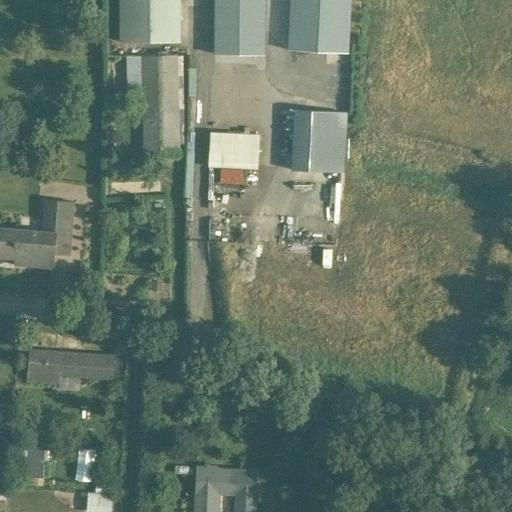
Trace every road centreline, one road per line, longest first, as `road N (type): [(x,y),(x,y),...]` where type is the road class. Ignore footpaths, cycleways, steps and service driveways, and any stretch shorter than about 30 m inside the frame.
road 1 (track): [(145,511),(152,353),(511,476)]
road 2 (unclassified): [(0,307),(31,308),(152,353)]
